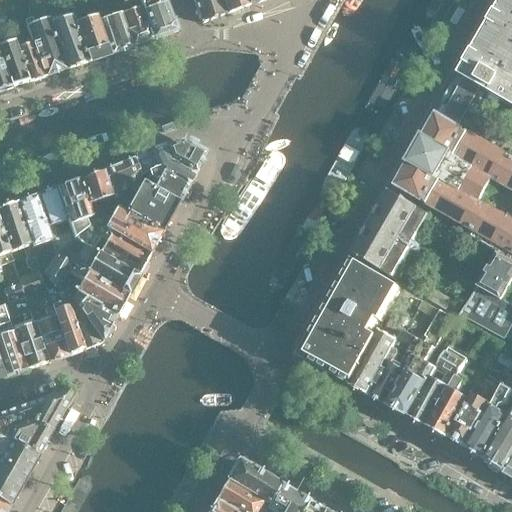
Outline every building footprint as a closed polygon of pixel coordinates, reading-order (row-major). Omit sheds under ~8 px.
[(177,32),(169,11),(164,0),(138,0),(142,8),(154,41),(177,32)] [(226,15),(220,0),(191,0),(200,24),(226,15)] [(248,7),(245,0),(220,0),(226,15),(248,7)] [(429,28),(430,25),(445,0),(432,0),(421,19),(419,23),(418,26),(417,29),(416,33),(416,37),(415,40),(418,39),(420,37),(423,35),(425,33),(427,30),(429,28)] [(511,0),(503,0),(460,76),(501,99),(511,105),(511,0)] [(154,41),(142,8),(121,15),(133,48),(154,41)] [(133,48),(121,15),(98,24),(109,56),(133,48)] [(109,56),(98,24),(95,16),(73,23),(87,64),(104,58),(105,62),(110,60),(109,56)] [(67,71),(51,26),(48,19),(26,27),(32,45),(16,51),(13,41),(0,45),(0,61),(10,89),(28,84),(39,80),(41,84),(45,83),(44,78),(67,71)] [(87,64),(73,23),(71,19),(51,26),(67,71),(87,64)] [(398,55),(364,113),(363,114),(364,116),(364,118),(364,119),(365,120),(366,121),(367,122),(369,123),(370,124),(372,124),(373,124),(375,124),(376,123),(378,122),(379,121),(415,63),(416,61),(416,59),(416,57),(416,56),(415,54),(415,52),(414,51),(413,50),(412,48),(410,48),(408,49),(406,49),(404,50),(402,51),(401,52),(399,53),(398,55)] [(0,92),(10,89),(0,61),(0,92)] [(501,99),(460,76),(459,77),(454,86),(442,106),(443,106),(438,115),(479,138),(501,99)] [(511,157),(479,138),(438,115),(437,115),(424,138),(423,137),(420,142),(419,142),(418,145),(410,159),(407,164),(408,165),(395,188),(470,230),(466,236),(498,255),(511,262),(511,157)] [(331,186),(331,188),(332,190),(332,191),(333,192),(334,192),(335,192),(337,192),(339,191),(340,190),(344,187),(347,182),(374,135),(362,128),(335,175),(332,180),(331,184),(331,186)] [(195,175),(206,157),(194,151),(196,147),(185,141),(183,145),(167,151),(171,161),(195,175)] [(195,175),(171,161),(167,151),(165,152),(153,157),(153,156),(140,161),(137,162),(134,163),(140,179),(142,184),(150,181),(149,177),(157,173),(187,191),(187,189),(192,180),(193,180),(192,180),(194,176),(195,176),(195,175)] [(218,237),(218,239),(219,243),(219,245),(222,245),(225,244),(228,243),(230,242),(233,240),(236,237),(238,235),(240,232),(278,172),(279,169),(279,166),(279,164),(277,160),(274,158),(271,157),(267,156),(265,157),(262,158),(260,161),(222,221),(220,224),(219,227),(218,231),(218,234),(218,237)] [(113,202),(140,179),(134,163),(103,174),(111,197),(113,202)] [(187,191),(157,173),(149,177),(150,181),(142,184),(178,205),(179,205),(178,205),(180,202),(180,201),(182,198),(183,197),(185,192),(185,193),(187,191)] [(111,197),(103,174),(79,182),(87,206),(111,197)] [(177,207),(178,205),(142,184),(140,179),(113,202),(115,208),(162,235),(162,234),(165,229),(164,228),(173,212),(174,213),(175,211),(174,211),(177,207)] [(92,219),(87,206),(79,182),(63,188),(62,184),(54,187),(56,191),(66,222),(69,231),(72,240),(87,229),(84,222),(92,219)] [(54,226),(66,222),(56,191),(36,198),(50,241),(55,256),(72,240),(69,231),(58,236),(54,226)] [(395,280),(431,217),(392,194),(383,210),(382,210),(364,241),(365,242),(356,257),(395,280)] [(115,208),(113,202),(111,197),(87,206),(92,219),(93,224),(149,256),(157,242),(156,241),(159,236),(161,237),(162,235),(115,208)] [(50,241),(36,198),(16,205),(31,247),(31,248),(50,241)] [(31,247),(16,205),(15,202),(10,203),(11,207),(0,211),(0,228),(9,254),(31,247)] [(274,281),(273,284),(273,287),(273,289),(273,292),(274,295),(279,292),(281,291),(283,290),(286,288),(288,285),(290,283),(293,280),(328,218),(330,214),(330,211),(330,210),(328,206),(326,205),(324,204),(320,204),(319,205),(316,206),(314,209),(278,271),(276,274),(275,277),(274,281)] [(149,256),(93,224),(87,229),(72,240),(100,255),(138,277),(139,274),(138,274),(149,256)] [(0,266),(12,262),(9,254),(0,228),(0,283),(3,291),(4,291),(8,304),(24,299),(25,299),(19,281),(14,283),(15,287),(8,289),(3,277),(2,278),(0,271),(0,266)] [(138,277),(100,255),(91,271),(82,266),(84,262),(75,256),(70,265),(127,298),(127,297),(138,277)] [(503,300),(511,283),(511,262),(498,255),(491,267),(479,286),(503,300)] [(127,298),(70,265),(55,256),(40,274),(60,285),(63,287),(70,274),(84,282),(77,295),(115,317),(119,311),(120,308),(121,308),(124,302),(123,302),(125,299),(126,299),(126,298),(127,298)] [(45,292),(41,279),(39,275),(40,274),(36,262),(26,265),(29,275),(18,279),(19,281),(25,299),(45,292)] [(371,335),(380,320),(384,322),(402,290),(354,262),(300,357),(353,386),(380,340),(371,335)] [(435,287),(415,276),(409,286),(429,297),(433,290),(435,287)] [(115,317),(77,295),(63,287),(60,285),(59,286),(63,288),(102,342),(115,317)] [(511,305),(503,300),(479,286),(477,285),(459,313),(504,339),(511,324),(511,305)] [(102,342),(63,288),(59,286),(52,289),(60,299),(70,313),(83,352),(101,345),(102,342)] [(452,301),(433,290),(429,297),(448,308),(452,301)] [(69,357),(50,304),(46,291),(45,292),(25,299),(24,299),(47,364),(48,364),(49,364),(48,363),(67,357),(68,357),(69,357)] [(24,299),(8,304),(3,306),(9,321),(22,316),(26,328),(13,332),(26,371),(47,364),(24,299)] [(83,352),(70,313),(60,299),(56,300),(57,302),(50,304),(69,357),(83,352)] [(441,312),(424,302),(419,311),(436,321),(441,312)] [(13,332),(9,321),(3,306),(0,307),(0,366),(4,378),(8,377),(8,376),(23,371),(24,372),(26,371),(13,332)] [(438,369),(427,363),(452,319),(441,312),(436,321),(427,335),(430,337),(426,343),(390,407),(411,418),(433,378),(438,369)] [(371,396),(401,344),(383,333),(380,340),(353,386),(371,396)] [(407,333),(401,344),(371,396),(390,407),(426,343),(407,333)] [(430,428),(468,361),(458,356),(463,348),(454,342),(438,369),(448,375),(443,384),(433,378),(411,418),(410,418),(430,428)] [(449,439),(486,375),(487,372),(473,364),(477,356),(473,353),(468,361),(430,428),(449,439)] [(468,450),(493,407),(494,408),(506,387),(486,375),(449,439),(468,450)] [(486,461),(511,417),(498,410),(500,406),(503,408),(507,406),(511,398),(511,379),(511,378),(506,387),(494,408),(493,407),(468,450),(486,461)] [(62,416),(68,403),(71,398),(71,399),(72,396),(69,391),(11,411),(51,434),(61,416),(62,416)] [(44,446),(51,434),(11,411),(0,414),(0,439),(4,438),(38,458),(45,446),(44,446)] [(507,474),(511,465),(511,415),(511,417),(486,461),(507,474)] [(26,479),(30,471),(35,461),(36,462),(38,458),(4,438),(0,439),(0,451),(2,452),(0,455),(0,502),(9,508),(11,505),(10,505),(16,495),(16,496),(22,486),(21,484),(23,480),(25,480),(26,479)] [(231,511),(264,511),(265,510),(278,487),(238,463),(227,483),(226,485),(215,503),(216,503),(231,511)] [(81,480),(61,511),(78,511),(95,487),(95,485),(95,484),(95,482),(94,481),(94,479),(93,478),(92,477),(90,477),(89,476),(87,476),(86,476),(84,477),(83,478),(82,479),(81,480)] [(302,511),(308,503),(292,495),(294,491),(289,488),(287,492),(278,487),(265,510),(269,511),(302,511)] [(0,511),(5,511),(6,511),(7,511),(9,508),(0,502),(0,511)] [(231,511),(216,503),(210,511),(231,511)] [(322,511),(308,503),(302,511),(322,511)]
